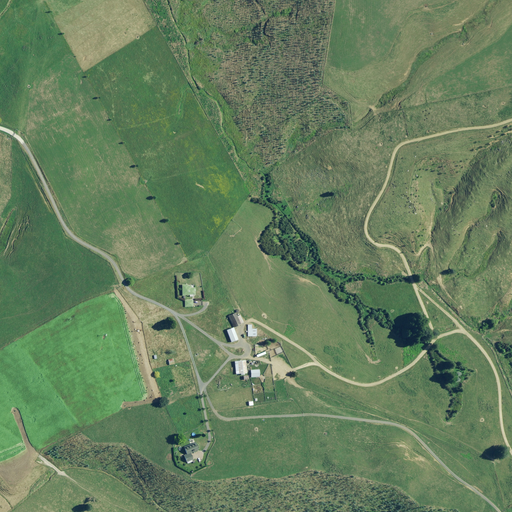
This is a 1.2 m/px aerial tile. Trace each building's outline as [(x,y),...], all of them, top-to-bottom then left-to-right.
[(188,285),(188,284),(182,284),(182,295),(189,295),(189,296),(193,296),(193,294),(195,294),(195,287),(191,288),(191,285),(188,285)] [(237,316),(235,313),(228,316),(234,327),(243,322),(239,315),(237,316)] [(251,329),(251,325),(247,325),(248,336),(256,336),(256,329),(251,329)] [(238,339),(233,327),(226,330),(231,342),(238,339)] [(165,349),(164,344),(166,343),(164,333),(153,336),(154,339),(156,349),(157,350),(165,349)] [(246,373),(245,360),(234,361),(236,374),(240,373),(241,375),(244,374),(244,373),(246,373)] [(198,449),(195,442),(183,446),(186,454),(183,455),(186,463),(193,461),(193,459),(190,453),(191,452),(192,453),(194,453),(194,451),(198,449)]
